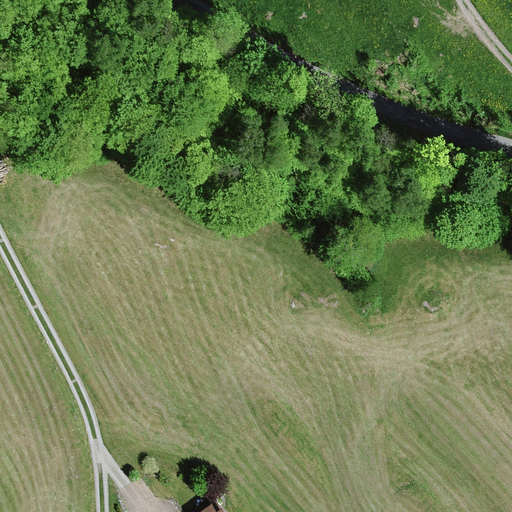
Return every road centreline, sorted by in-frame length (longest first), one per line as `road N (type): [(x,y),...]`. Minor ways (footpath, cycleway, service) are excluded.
road 1 (track): [(0,245),(91,414),(98,511)]
road 2 (residential): [(315,0),(473,51),(511,80)]
